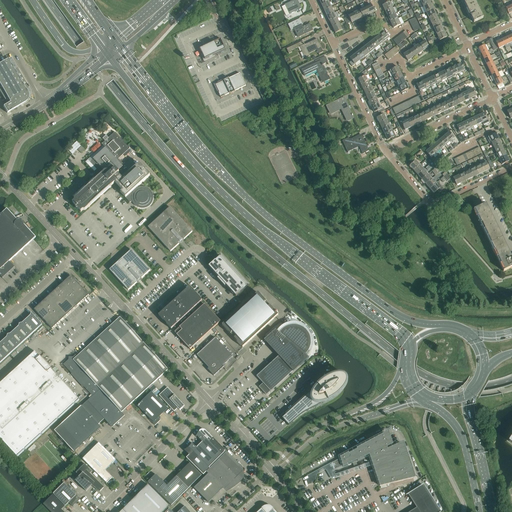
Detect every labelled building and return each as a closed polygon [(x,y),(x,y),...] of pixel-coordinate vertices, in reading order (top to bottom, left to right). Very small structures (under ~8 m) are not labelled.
[(289,0),(291,2),(285,5),(289,15),(301,9),(297,0),(289,0)] [(474,0),(462,0),(467,9),(476,4),(474,0)] [(329,2),(322,6),(325,11),(332,8),(329,2)] [(383,6),(385,12),(392,8),(390,3),(383,6)] [(431,4),(424,7),(426,13),(433,9),(431,4)] [(476,4),(467,9),(474,23),(483,18),(476,4)] [(371,5),(365,8),(369,15),(374,12),(371,5)] [(332,8),(325,11),(327,17),(334,13),(332,8)] [(365,8),(360,11),(363,18),(369,15),(365,8)] [(392,8),(385,12),(388,17),(395,14),(392,8)] [(433,9),(426,13),(429,18),(436,15),(433,9)] [(353,11),(347,14),(352,23),(357,20),(354,13),(353,11)] [(360,11),(354,13),(357,20),(363,18),(360,11)] [(334,13),(327,17),(330,22),(337,19),(334,13)] [(395,14),(388,17),(391,23),(398,20),(395,14)] [(436,15),(429,18),(432,24),(439,21),(436,15)] [(300,19),(288,25),(289,28),(291,31),(294,29),(298,38),(299,38),(313,31),(310,24),(304,27),(303,28),(299,20),(300,19)] [(337,19),(330,22),(333,28),(340,25),(337,19)] [(398,20),(391,23),(394,29),(401,25),(398,20)] [(439,21),(432,24),(434,30),(441,26),(439,21)] [(340,25),(333,28),(335,34),(344,30),(343,27),(341,28),(340,25)] [(441,26),(434,30),(437,35),(444,32),(441,26)] [(385,32),(380,36),(384,42),(389,38),(385,32)] [(444,32),(437,35),(440,41),(447,38),(444,32)] [(380,36),(375,40),(379,46),(384,42),(380,36)] [(507,38),(501,40),(504,46),(510,44),(507,38)] [(203,57),(205,61),(226,51),(221,39),(219,40),(219,39),(217,40),(217,41),(209,45),(208,44),(206,45),(207,46),(200,49),(202,55),(202,56),(202,58),(203,57)] [(303,41),(286,49),(289,54),(292,53),(291,51),(300,47),(305,59),(310,56),(309,54),(317,50),(319,55),(323,52),(317,39),(305,45),(303,41)] [(375,40),(370,43),(375,49),(379,46),(375,40)] [(504,46),(501,40),(496,43),(499,49),(504,46)] [(425,41),(419,45),(424,51),(429,47),(425,41)] [(370,43),(365,47),(370,53),(375,49),(370,43)] [(419,45),(414,48),(418,54),(424,51),(419,45)] [(479,49),(481,54),(487,51),(485,46),(479,49)] [(365,47),(360,51),(365,57),(370,53),(365,47)] [(414,48),(409,51),(413,58),(418,54),(414,48)] [(360,51),(355,55),(360,61),(361,63),(366,59),(365,57),(360,51)] [(413,58),(409,51),(404,55),(408,61),(413,58)] [(487,51),(481,54),(484,59),(490,57),(487,51)] [(360,61),(355,55),(350,59),(352,61),(349,63),(352,67),(360,61)] [(304,69),(301,70),(304,77),(316,71),(322,83),(330,80),(323,66),(324,66),(323,65),(328,63),(325,57),(316,62),(317,64),(314,65),(314,64),(311,66),(305,69),(304,69)] [(490,57),(484,59),(487,65),(493,62),(490,57)] [(0,64),(0,91),(7,104),(3,107),(7,113),(10,111),(11,111),(14,109),(20,106),(20,105),(23,104),(25,103),(27,101),(28,99),(28,96),(27,93),(11,66),(8,60),(7,60),(0,64)] [(493,62),(487,65),(489,70),(495,67),(493,62)] [(460,64),(455,67),(458,74),(464,71),(464,70),(465,70),(463,67),(462,68),(460,64)] [(390,71),(393,76),(400,73),(398,67),(390,71)] [(455,67),(449,69),(453,76),(458,74),(455,67)] [(495,67),(489,70),(492,76),(498,73),(495,67)] [(449,69),(444,72),(447,79),(448,80),(453,77),(453,76),(449,69)] [(444,72),(438,74),(442,82),(442,83),(444,82),(444,81),(447,79),(444,72)] [(400,73),(393,76),(396,82),(403,78),(400,73)] [(498,73),(492,76),(494,81),(500,78),(498,73)] [(223,82),(215,85),(219,93),(219,94),(221,98),(230,94),(230,95),(235,92),(235,91),(246,86),(240,74),(239,74),(237,75),(231,78),(230,78),(229,78),(229,79),(228,79),(223,81),(222,82),(223,82)] [(438,74),(433,77),(436,84),(437,85),(442,83),(442,82),(438,74)] [(358,80),(361,85),(368,82),(366,76),(358,80)] [(433,77),(428,80),(431,87),(431,88),(433,87),(433,86),(436,84),(433,77)] [(396,82),(395,82),(396,84),(397,84),(399,87),(406,84),(403,78),(396,82)] [(500,78),(494,81),(497,87),(503,84),(500,78)] [(424,81),(422,82),(426,89),(425,89),(426,91),(426,90),(428,89),(428,88),(431,87),(428,80),(427,80),(427,79),(424,80),(424,81)] [(368,82),(361,85),(364,91),(371,87),(368,82)] [(422,82),(416,85),(420,92),(420,93),(421,93),(423,92),(422,91),(425,89),(426,89),(422,82)] [(406,84),(399,87),(398,88),(399,90),(400,89),(401,93),(409,89),(406,84)] [(371,87),(364,91),(366,96),(374,93),(374,92),(374,90),(373,91),(371,87)] [(469,90),(467,91),(471,99),(476,96),(474,93),(476,92),(474,89),(473,90),(473,89),(469,91),(469,90)] [(465,92),(465,93),(462,95),(465,102),(471,99),(467,91),(465,92)] [(374,93),(366,96),(369,102),(376,98),(374,93)] [(462,95),(456,97),(460,104),(465,102),(462,95)] [(454,98),(451,100),(454,107),(460,104),(456,97),(456,96),(453,97),(454,98)] [(344,97),(326,106),(328,110),(329,110),(331,114),(342,109),(348,122),(354,119),(348,106),(348,105),(344,97)] [(376,98),(369,102),(372,107),(379,104),(376,98)] [(450,99),(445,101),(445,102),(449,110),(454,107),(451,100),(450,99)] [(445,102),(440,105),(443,112),(449,110),(445,102)] [(379,104),(372,107),(374,113),(383,109),(382,107),(380,107),(379,104)] [(439,104),(434,107),(438,115),(443,112),(440,105),(439,104)] [(432,108),(432,109),(429,110),(432,117),(438,115),(434,107),(432,108)] [(426,110),(427,111),(424,113),(427,120),(432,117),(429,110),(428,109),(426,110)] [(424,113),(418,116),(422,123),(427,120),(424,113)] [(479,116),(482,123),(483,125),(489,122),(487,120),(489,119),(487,116),(486,117),(484,113),(479,116)] [(384,115),(377,118),(380,124),(387,120),(388,120),(387,118),(386,118),(384,115)] [(418,116),(413,118),(416,125),(422,123),(418,116)] [(479,116),(473,118),(477,126),(482,123),(479,116)] [(413,118),(407,121),(411,128),(416,125),(413,118)] [(473,127),(477,126),(473,118),(468,121),(472,129),(474,128),(473,127)] [(387,120),(380,124),(382,129),(389,126),(391,125),(390,123),(388,124),(387,120)] [(411,128),(407,121),(402,123),(405,131),(411,128)] [(468,121),(462,124),(466,132),(472,129),(468,121)] [(462,124),(457,126),(459,130),(457,131),(459,134),(460,133),(460,134),(464,132),(464,133),(466,132),(462,124)] [(389,126),(382,129),(385,135),(392,131),(389,126)] [(392,131),(385,135),(387,140),(395,137),(392,131)] [(449,132),(444,136),(450,142),(454,138),(449,132)] [(84,185),(72,196),(75,199),(74,201),(72,203),(75,206),(75,207),(75,208),(76,208),(76,209),(77,209),(78,209),(81,212),(83,211),(85,211),(85,210),(85,211),(86,210),(88,208),(89,208),(89,207),(91,205),(92,205),(91,205),(94,202),(97,200),(97,199),(100,197),(103,194),(106,191),(106,192),(106,191),(109,189),(109,188),(112,186),(113,185),(115,184),(115,183),(119,187),(118,188),(118,189),(120,191),(119,192),(122,194),(124,197),(130,203),(132,202),(133,204),(134,205),(134,206),(136,207),(138,208),(140,209),(142,209),(144,209),(146,208),(148,207),(150,206),(151,205),(152,203),(153,201),(153,198),(153,196),(153,194),(152,192),(151,191),(149,189),(147,188),(145,187),(143,187),(141,187),(139,188),(138,187),(150,176),(146,172),(146,171),(146,170),(146,169),(145,169),(145,168),(144,168),(143,168),(139,164),(137,166),(130,160),(124,165),(118,159),(120,158),(121,157),(130,149),(129,149),(128,147),(115,133),(108,138),(107,136),(106,136),(103,139),(105,142),(102,144),(102,145),(103,146),(97,151),(85,162),(93,171),(93,172),(94,173),(94,177),(93,178),(92,178),(88,182),(87,183),(88,184),(86,186),(85,185),(84,185)] [(496,134),(487,138),(490,144),(491,143),(499,139),(496,134)] [(350,141),(348,138),(342,141),(347,152),(359,146),(363,154),(369,152),(361,136),(350,141)] [(444,136),(440,140),(445,146),(450,142),(444,136)] [(499,139),(491,143),(494,148),(501,145),(499,139)] [(440,140),(435,144),(440,150),(445,146),(440,140)] [(435,144),(431,148),(436,154),(440,150),(435,144)] [(494,148),(493,149),(494,151),(495,150),(497,154),(504,150),(501,145),(494,148)] [(436,154),(431,148),(426,152),(431,158),(430,158),(432,161),(435,159),(433,156),(436,154)] [(497,154),(496,154),(497,156),(498,156),(499,159),(506,156),(504,150),(497,154)] [(506,156),(499,159),(502,165),(509,161),(506,156)] [(416,161),(410,166),(414,171),(420,166),(420,165),(419,163),(418,164),(416,161)] [(486,162),(481,165),(484,172),(490,170),(486,162)] [(481,165),(475,168),(479,175),(484,172),(481,165)] [(420,166),(414,171),(418,175),(424,170),(423,168),(422,168),(420,166)] [(475,167),(469,169),(470,170),(473,178),(479,175),(475,168),(475,167)] [(424,170),(418,175),(422,180),(428,175),(428,174),(427,172),(426,173),(424,170)] [(470,170),(464,173),(468,180),(473,178),(470,170)] [(462,173),(462,174),(459,176),(462,183),(468,180),(464,173),(464,172),(462,173)] [(428,175),(422,180),(426,185),(432,179),(431,177),(430,178),(428,175)] [(456,176),(457,177),(453,178),(453,179),(456,183),(457,186),(462,183),(459,176),(458,175),(456,176)] [(432,179),(426,185),(430,189),(437,183),(435,181),(434,182),(432,179)] [(438,182),(437,183),(430,189),(434,194),(437,191),(439,192),(443,189),(438,182)] [(486,205),(479,208),(474,210),(474,211),(504,272),(503,272),(504,272),(511,267),(511,258),(511,259),(486,205)] [(178,243),(179,242),(180,243),(181,243),(182,243),(182,242),(183,242),(183,241),(182,240),(183,239),(184,240),(192,232),(170,207),(148,228),(170,252),(179,244),(178,243)] [(0,215),(0,276),(3,279),(15,268),(9,262),(36,238),(24,225),(23,225),(23,224),(22,223),(23,222),(21,221),(21,222),(20,222),(19,222),(18,222),(7,209),(0,215)] [(136,282),(137,281),(138,282),(139,282),(140,282),(140,281),(141,280),(140,278),(142,279),(150,271),(131,250),(109,270),(128,291),(137,283),(136,282)] [(222,255),(212,265),(209,267),(219,278),(217,279),(225,287),(226,286),(236,297),(249,285),(248,285),(222,256),(222,255)] [(34,310),(40,316),(45,321),(52,329),(89,296),(71,276),(34,310)] [(159,316),(163,321),(171,330),(202,301),(190,287),(159,316)] [(222,326),(230,335),(243,348),(278,315),(277,314),(278,314),(278,312),(277,311),(275,311),(275,312),(258,293),(222,326)] [(205,305),(176,331),(175,333),(177,335),(177,336),(190,350),(221,322),(205,305)] [(30,316),(26,320),(36,331),(42,325),(31,313),(30,316)] [(54,431),(59,436),(74,452),(101,428),(98,425),(101,422),(104,419),(112,428),(125,416),(122,413),(129,405),(168,370),(120,317),(77,357),(76,355),(73,357),(73,360),(69,360),(63,365),(92,396),(87,401),(85,403),(81,407),(54,431)] [(22,323),(19,324),(30,336),(36,331),(26,320),(22,323)] [(18,327),(14,330),(24,341),(30,336),(19,324),(18,327)] [(282,330),(281,331),(279,333),(275,330),(268,337),(279,350),(278,350),(280,353),(282,352),(282,353),(257,377),(271,392),(300,365),(301,366),(309,358),(306,355),(307,353),(308,352),(309,350),(310,348),(310,346),(311,344),(311,342),(311,340),(310,338),(310,337),(309,335),(308,333),(307,331),(305,330),(304,329),(302,328),(300,327),(299,326),(297,326),(295,325),(293,325),(291,326),(289,326),(287,327),(285,328),(283,329),(282,330)] [(10,334),(8,335),(19,347),(24,341),(14,330),(10,334)] [(7,338),(3,341),(13,352),(19,347),(8,335),(7,338)] [(216,338),(197,356),(209,369),(208,370),(214,376),(224,367),(223,366),(233,357),(216,338)] [(0,343),(0,350),(7,357),(13,352),(3,341),(0,343)] [(0,438),(17,457),(79,400),(51,369),(52,369),(51,368),(51,369),(41,358),(41,357),(40,357),(35,352),(0,384),(0,438)] [(322,383),(318,385),(302,400),(301,400),(302,401),(298,404),(290,411),(290,412),(286,415),(286,414),(286,415),(282,418),(289,426),(298,417),(301,416),(302,415),(303,414),(307,412),(310,410),(319,405),(319,403),(320,403),(321,403),(322,403),(324,402),(325,402),(326,402),(328,401),(330,400),(331,399),(333,398),(334,397),(335,396),(337,395),(338,394),(339,393),(340,393),(341,391),(342,390),(343,389),(344,388),(344,387),(345,387),(345,386),(345,385),(346,384),(346,383),(346,382),(347,381),(347,380),(346,379),(346,378),(346,377),(345,377),(345,376),(344,376),(343,376),(343,375),(342,375),(341,375),(340,375),(338,375),(337,375),(336,375),(335,375),(334,376),(333,376),(332,377),(330,377),(329,378),(327,379),(325,380),(324,381),(323,381),(322,382),(322,383)] [(263,384),(259,387),(266,395),(270,392),(263,384)] [(183,408),(183,404),(174,395),(167,388),(159,396),(174,412),(178,409),(180,411),(183,408)] [(160,421),(160,420),(158,418),(168,409),(151,392),(137,406),(150,419),(149,420),(155,426),(160,421)] [(199,431),(199,432),(209,441),(212,438),(208,434),(207,434),(207,433),(207,432),(206,432),(206,431),(205,431),(205,430),(204,430),(203,430),(202,430),(201,430),(200,431),(199,431)] [(332,464),(327,466),(329,472),(334,470),(334,471),(343,467),(344,468),(349,466),(348,465),(349,464),(349,465),(350,465),(351,465),(352,465),(352,464),(352,463),(354,467),(358,466),(356,461),(358,461),(359,463),(365,460),(365,458),(366,457),(366,458),(367,458),(368,458),(368,457),(369,457),(369,456),(379,487),(416,478),(404,442),(388,449),(388,448),(389,448),(393,446),(389,431),(357,448),(357,450),(350,453),(349,453),(349,452),(339,457),(340,459),(332,463),(332,464)] [(199,432),(196,436),(196,437),(197,436),(199,439),(202,442),(199,445),(216,461),(222,455),(216,448),(209,441),(199,432)] [(212,438),(209,441),(216,448),(219,445),(218,444),(212,438)] [(112,478),(108,474),(105,471),(116,460),(99,443),(83,459),(107,483),(112,478)] [(190,447),(189,448),(188,449),(187,449),(186,450),(185,450),(184,450),(184,451),(185,451),(189,455),(186,458),(203,475),(206,472),(210,469),(209,468),(216,461),(199,445),(196,448),(194,446),(192,444),(192,443),(192,444),(191,445),(190,446),(190,447)] [(219,445),(216,448),(222,455),(225,452),(224,452),(225,451),(221,446),(220,447),(219,445)] [(210,469),(206,472),(208,474),(194,488),(208,503),(224,487),(229,487),(231,489),(233,488),(234,487),(235,486),(237,485),(238,484),(239,482),(240,481),(241,480),(242,479),(243,477),(243,475),(243,474),(243,472),(243,471),(242,469),(241,468),(240,467),(228,455),(229,454),(226,452),(210,469)] [(163,482),(159,477),(157,476),(157,475),(155,475),(154,476),(148,482),(171,506),(182,495),(202,475),(190,463),(178,475),(167,486),(163,482)] [(80,476),(75,481),(86,492),(92,486),(100,492),(104,488),(90,474),(92,472),(85,464),(76,473),(80,476)] [(63,511),(62,510),(69,503),(73,507),(80,500),(64,484),(43,505),(50,511),(63,511)] [(439,511),(423,485),(411,492),(408,494),(408,495),(417,508),(410,511),(439,511)] [(150,488),(146,492),(144,490),(129,504),(131,506),(127,510),(129,511),(164,511),(165,511),(162,508),(166,504),(150,488)]
